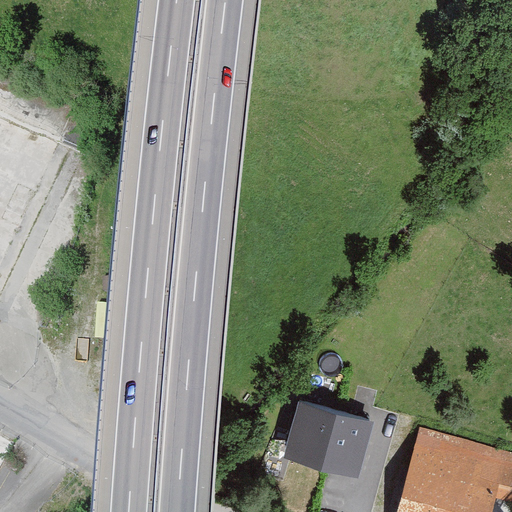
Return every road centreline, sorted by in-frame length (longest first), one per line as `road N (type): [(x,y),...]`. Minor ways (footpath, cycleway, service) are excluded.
road 1 (residential): [(243,511),(74,436),(37,395),(30,338),(65,0)]
road 2 (motorway): [(178,511),(226,0)]
road 3 (motorway): [(176,0),(129,511)]
